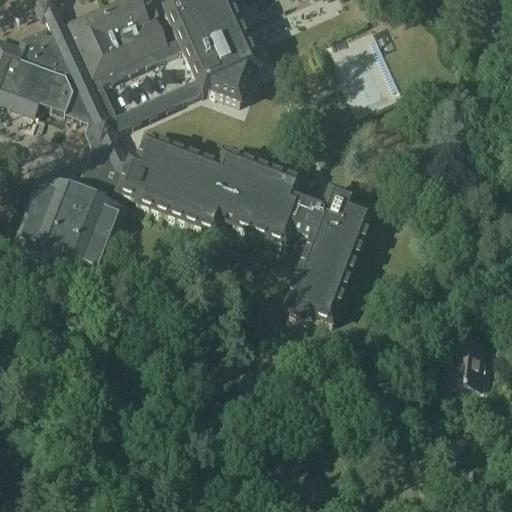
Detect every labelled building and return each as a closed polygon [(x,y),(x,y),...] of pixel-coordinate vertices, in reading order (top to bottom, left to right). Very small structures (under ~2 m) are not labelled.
[(62,31),(56,19),(61,17),(59,14),(50,18),(40,22),(41,26),(46,24),(51,36),(35,43),(32,44),(23,48),(21,53),(16,66),(13,65),(11,64),(9,68),(8,72),(8,71),(7,74),(3,84),(0,92),(0,109),(7,112),(21,117),(34,122),(38,112),(51,117),(63,121),(87,130),(84,140),(85,143),(89,153),(91,155),(85,169),(73,202),(72,201),(42,190),(27,228),(27,230),(24,235),(20,247),(17,255),(16,257),(29,262),(40,266),(50,270),(49,272),(59,276),(60,274),(61,274),(75,279),(81,282),(95,287),(95,284),(101,268),(102,264),(104,259),(105,258),(111,240),(119,219),(113,217),(118,202),(136,208),(135,212),(215,242),(222,223),(234,228),(232,233),(286,253),(292,238),(310,245),(284,314),(290,317),(289,322),(304,327),(307,328),(311,327),(312,325),(332,332),(373,222),(354,215),(355,211),(353,208),(348,206),(350,203),(329,195),(321,217),(306,211),(308,207),(297,203),(302,191),(222,161),(217,174),(145,147),(136,169),(129,166),(128,168),(123,166),(112,143),(115,142),(114,139),(131,131),(132,134),(141,130),(140,128),(148,124),(149,126),(158,122),(157,120),(165,116),(167,118),(175,114),(174,112),(201,100),(202,102),(207,100),(219,104),(239,112),(247,90),(251,80),(256,77),(247,57),(244,50),(234,28),(228,15),(223,4),(221,0),(175,0),(170,17),(164,20),(168,28),(175,44),(165,49),(153,22),(147,24),(136,0),(129,0),(64,30),(62,31)] [(31,0),(29,1),(40,22),(59,14),(52,0),(31,0)] [(403,24),(409,10),(391,2),(385,17),(403,24)] [(21,53),(23,48),(0,39),(0,92),(3,84),(7,74),(8,71),(8,72),(9,68),(11,64),(13,65),(16,66),(21,53)] [(24,349),(0,383),(24,400),(47,366),(24,349)] [(454,352),(450,393),(478,397),(483,355),(454,352)] [(87,398),(101,418),(130,397),(116,377),(87,398)] [(130,397),(101,418),(115,438),(145,417),(130,397)] [(220,418),(201,455),(226,468),(245,431),(220,418)] [(268,495),(295,505),(304,480),(305,480),(309,469),(281,459),(268,495)] [(0,494),(13,484),(0,466),(0,494)] [(323,511),(332,490),(305,480),(304,480),(295,505),(291,511),(323,511)] [(459,483),(455,511),(484,511),(487,486),(459,483)] [(13,484),(0,494),(0,511),(19,511),(30,505),(13,484)]
